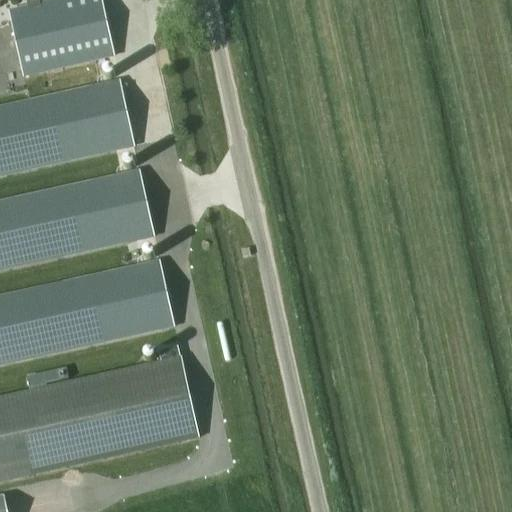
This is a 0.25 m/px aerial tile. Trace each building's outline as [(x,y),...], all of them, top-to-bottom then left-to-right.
[(101,0),(63,0),(11,11),(25,77),(114,58),(101,0)] [(0,176),(133,148),(119,83),(0,108),(0,176)] [(0,271),(153,238),(139,173),(0,202),(0,271)] [(0,366),(174,328),(159,264),(0,298),(0,366)] [(0,483),(198,440),(178,348),(158,352),(161,363),(0,398),(0,483)]
